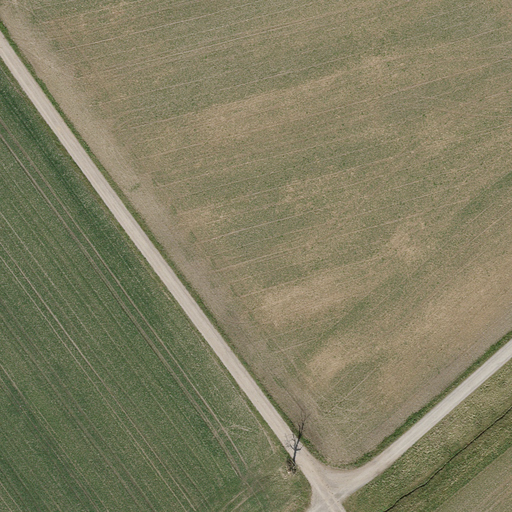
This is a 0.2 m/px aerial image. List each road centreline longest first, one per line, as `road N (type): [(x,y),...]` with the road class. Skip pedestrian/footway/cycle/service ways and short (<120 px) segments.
road 1 (track): [(0,39),(340,511)]
road 2 (track): [(511,350),(318,511)]
